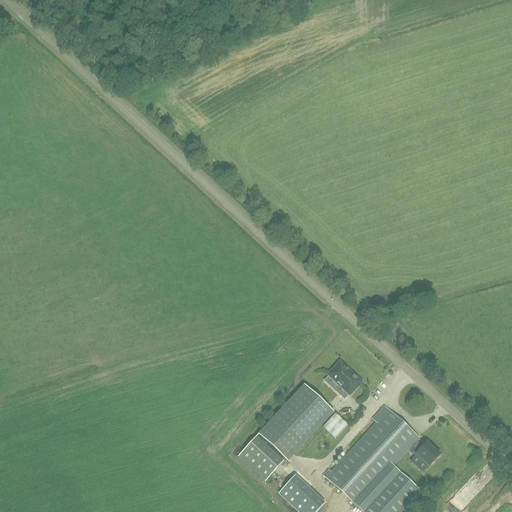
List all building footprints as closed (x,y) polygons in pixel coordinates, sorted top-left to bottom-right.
[(361,384),(339,365),(327,378),(349,397),(361,384)] [(288,463),(334,413),(304,386),(258,435),(288,463)] [(325,479),(356,507),(359,510),(361,511),(404,511),(421,494),(396,471),(393,467),(408,451),(415,443),(418,439),(384,408),(372,421),(376,424),(346,456),(343,460),(331,473),(330,474),(325,479)] [(323,427),(338,438),(349,424),(335,412),(323,427)] [(265,482),(284,463),(256,437),(238,457),(265,482)] [(422,449),(415,443),(408,451),(415,456),(415,455),(429,468),(440,456),(426,444),(422,449)] [(296,472),(278,492),(300,511),(319,511),(329,502),(296,472)] [(471,494),(483,498),(491,476),(481,473),(479,479),(472,477),(466,496),(470,498),(471,494)]
